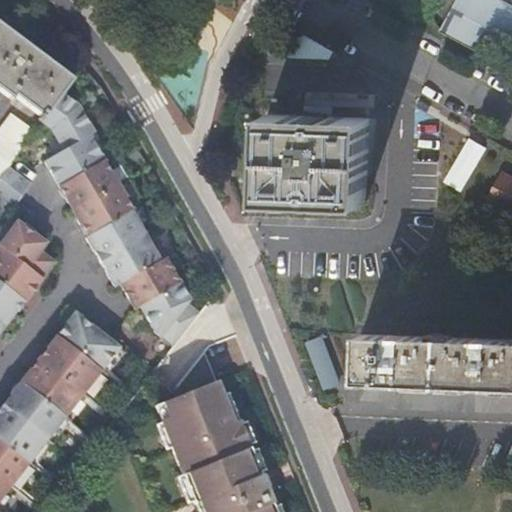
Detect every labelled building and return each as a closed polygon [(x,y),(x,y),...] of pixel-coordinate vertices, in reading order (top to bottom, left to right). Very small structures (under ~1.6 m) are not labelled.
[(511,5),(500,0),(451,0),(436,33),(499,63),(507,47),(511,48),(511,5)] [(73,81),(28,47),(0,26),(0,91),(13,101),(15,98),(40,116),(37,120),(41,123),(54,105),(73,81)] [(76,104),(63,94),(41,123),(51,130),(56,140),(50,144),(56,156),(44,163),(59,189),(58,193),(61,199),(65,200),(80,226),(78,229),(82,235),(86,236),(86,237),(84,239),(113,289),(118,286),(132,311),(139,307),(154,334),(172,348),(198,315),(185,304),(188,301),(178,284),(177,285),(164,259),(158,262),(148,245),(140,230),(130,214),(130,213),(132,211),(127,204),(118,188),(117,186),(108,170),(99,154),(89,138),(89,137),(93,134),(76,104)] [(305,117),(297,117),(268,115),(266,157),(264,201),(282,202),(366,206),(370,120),(347,119),(333,118),(334,108),(319,107),(306,107),(305,117)] [(0,129),(0,177),(11,164),(34,133),(10,116),(0,129)] [(97,134),(89,138),(99,154),(106,150),(97,134)] [(466,138),(442,181),(459,191),(483,147),(466,138)] [(119,164),(108,170),(117,186),(129,180),(119,164)] [(7,168),(0,177),(0,198),(12,208),(30,185),(7,168)] [(511,178),(504,174),(490,201),(511,212),(511,178)] [(129,181),(118,188),(127,204),(138,198),(129,181)] [(141,207),(130,214),(140,230),(151,224),(141,207)] [(0,331),(14,314),(18,313),(22,308),(21,304),(22,303),(24,304),(53,264),(38,253),(45,245),(35,237),(36,236),(35,231),(25,224),(20,225),(19,226),(16,223),(0,245),(0,331)] [(158,262),(169,256),(159,239),(148,245),(158,262)] [(173,255),(164,260),(173,277),(181,272),(173,255)] [(0,498),(7,489),(25,467),(43,444),(62,420),(80,397),(99,374),(117,350),(73,316),(16,388),(12,388),(8,393),(9,397),(0,408),(0,498)] [(358,376),(487,382),(511,383),(511,337),(361,331),(358,376)] [(99,374),(104,378),(123,355),(117,350),(99,374)] [(104,378),(99,374),(80,397),(86,402),(104,378)] [(283,511),(246,419),(241,421),(229,394),(224,380),(166,403),(171,416),(164,419),(202,511),(283,511)] [(246,419),(235,391),(229,394),(241,421),(246,419)] [(86,402),(80,397),(62,420),(67,425),(86,402)] [(171,416),(166,403),(159,406),(164,419),(171,416)] [(67,425),(62,420),(43,444),(49,448),(67,425)] [(49,448),(43,444),(25,467),(30,472),(49,448)] [(30,472),(25,467),(7,489),(13,494),(30,472)] [(0,510),(13,494),(7,489),(0,498),(0,510)]
